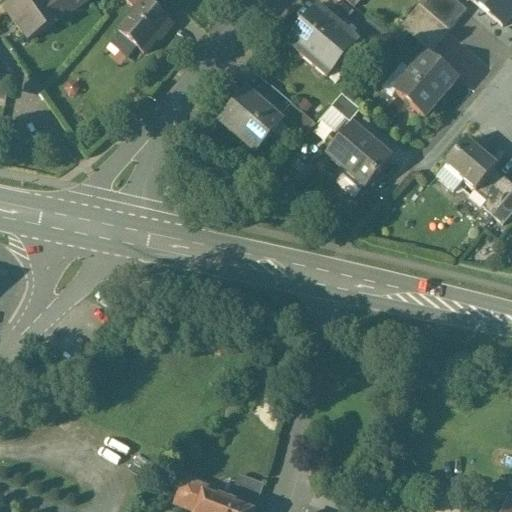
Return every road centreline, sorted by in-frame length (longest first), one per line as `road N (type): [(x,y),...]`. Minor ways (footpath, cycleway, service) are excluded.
road 1 (secondary): [(90,228),(511,320)]
road 2 (residential): [(90,228),(269,0)]
road 3 (residential): [(90,228),(55,295),(0,356)]
road 4 (residential): [(511,58),(414,169)]
